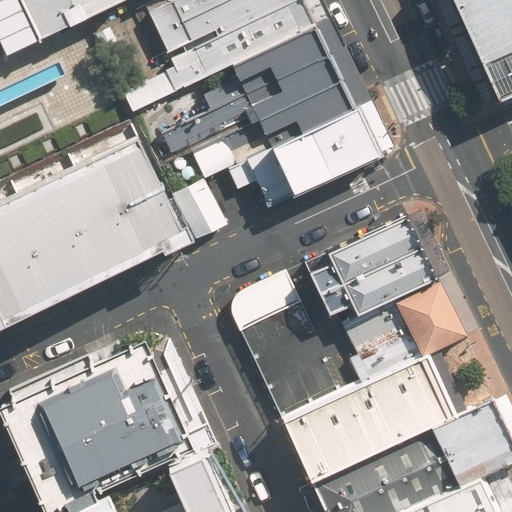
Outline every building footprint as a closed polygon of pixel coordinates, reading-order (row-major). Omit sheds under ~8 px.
[(123,1),(122,0),(0,0),(0,42),(5,53),(123,1)] [(244,158),(358,105),(309,0),(148,0),(187,83),(234,61),(239,74),(200,92),(208,110),(162,131),(187,184),(244,158)] [(511,90),(511,0),(455,0),(498,96),(511,90)] [(379,150),(358,105),(244,158),(265,203),(379,150)] [(188,234),(138,132),(0,195),(0,317),(164,240),(166,244),(188,234)] [(432,279),(404,216),(329,250),(335,262),(312,272),(330,311),(353,301),(358,313),(393,296),(432,279)] [(249,324),(302,300),(287,267),(234,291),(249,324)] [(421,357),(424,355),(461,338),(434,278),(432,279),(393,296),(421,357)] [(393,296),(358,313),(344,319),(358,351),(349,355),(362,383),(421,357),(393,296)] [(249,324),(291,415),(362,383),(349,355),(358,351),(344,319),(358,313),(353,301),(330,311),(318,316),(311,320),(302,300),(249,324)] [(146,339),(2,403),(49,509),(193,445),(146,339)] [(291,415),(318,475),(451,415),(424,355),(421,357),(362,383),(291,415)] [(318,475),(335,511),(402,511),(482,476),(511,462),(511,442),(491,396),(318,475)] [(63,511),(237,511),(210,448),(167,467),(187,511),(121,511),(112,491),(63,511)] [(402,511),(498,511),(482,476),(402,511)]
